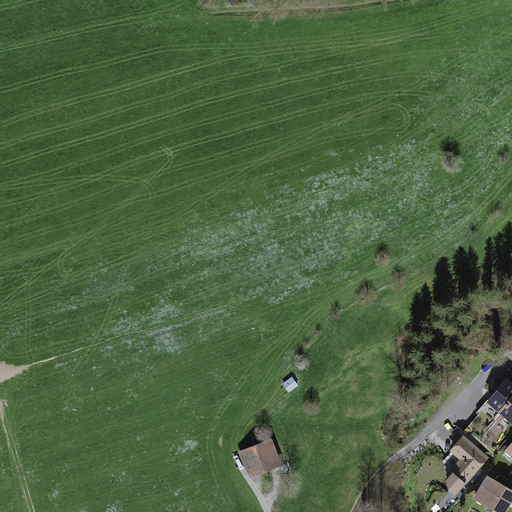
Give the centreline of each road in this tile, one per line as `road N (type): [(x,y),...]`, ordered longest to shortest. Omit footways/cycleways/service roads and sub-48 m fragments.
road 1 (track): [(0,51),(197,9),(374,0)]
road 2 (residential): [(511,360),(417,441)]
